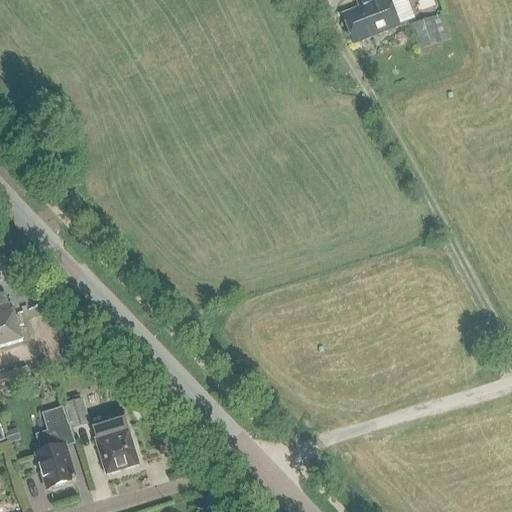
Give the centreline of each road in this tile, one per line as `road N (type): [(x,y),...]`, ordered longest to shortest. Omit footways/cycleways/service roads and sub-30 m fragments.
road 1 (tertiary): [(305,511),(0,188)]
road 2 (residential): [(88,511),(209,475)]
